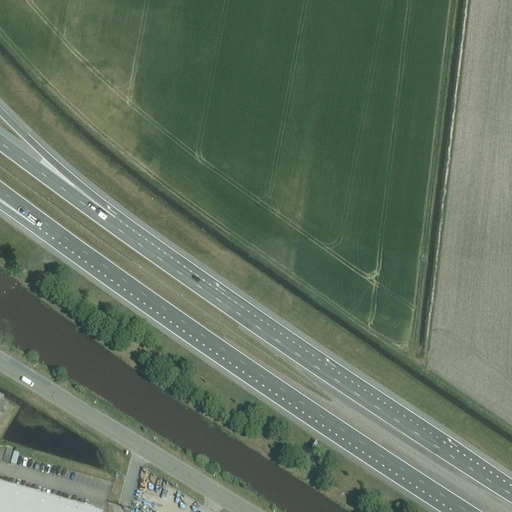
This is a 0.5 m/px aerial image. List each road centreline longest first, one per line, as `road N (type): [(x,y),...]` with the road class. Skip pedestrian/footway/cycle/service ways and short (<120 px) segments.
road 1 (motorway): [(511,494),(362,401),(112,224)]
road 2 (motorway): [(88,262),(466,511)]
road 3 (unclassified): [(0,363),(242,511)]
road 4 (motorway): [(112,224),(0,108)]
road 5 (motorway): [(112,224),(0,143)]
road 6 (unknown): [(0,464),(120,498)]
